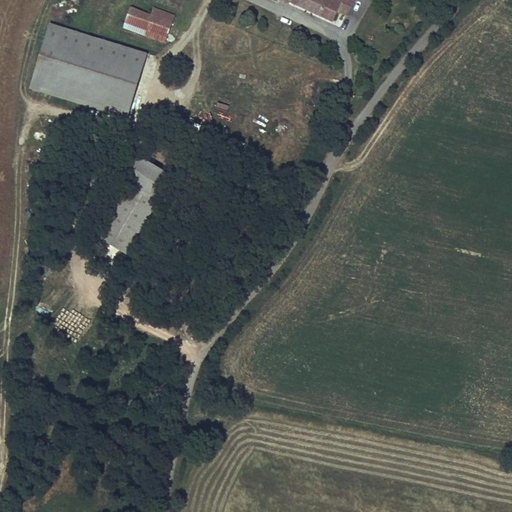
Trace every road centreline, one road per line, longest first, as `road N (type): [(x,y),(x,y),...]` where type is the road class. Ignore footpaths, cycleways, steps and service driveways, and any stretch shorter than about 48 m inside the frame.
road 1 (unclassified): [(161,511),(189,379),(206,344),(284,255),(341,148),(458,0)]
road 2 (unknown): [(338,153),(337,74),(358,0)]
road 3 (unknown): [(337,74),(323,39),(244,0)]
